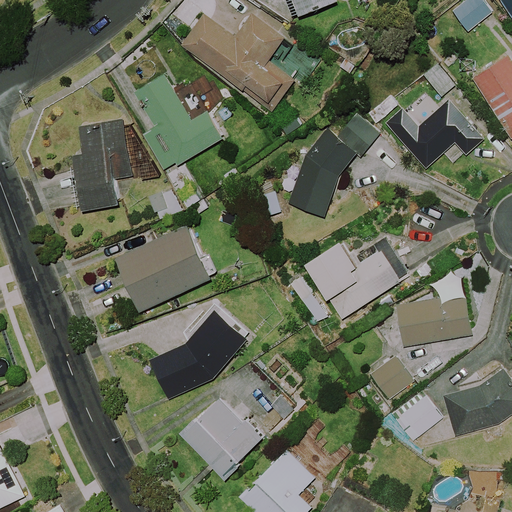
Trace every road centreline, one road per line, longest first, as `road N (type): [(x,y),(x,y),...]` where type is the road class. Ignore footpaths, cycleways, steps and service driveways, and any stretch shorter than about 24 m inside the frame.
road 1 (residential): [(144,511),(103,440),(0,183)]
road 2 (residential): [(0,75),(117,0)]
